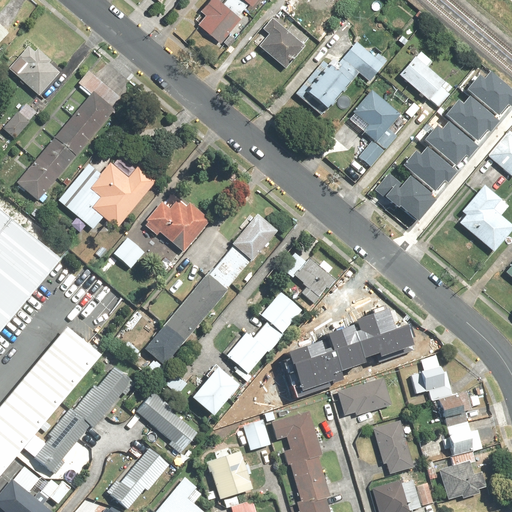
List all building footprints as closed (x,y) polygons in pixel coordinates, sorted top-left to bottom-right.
[(192,27),(216,47),(254,0),(223,0),(222,2),(219,0),(207,0),(198,12),(202,15),(192,27)] [(278,0),(296,14),(308,0),(278,0)] [(307,43),(273,15),(260,31),(267,36),(255,51),(282,73),(307,43)] [(333,59),(300,97),(323,116),(357,76),(368,85),(383,67),(355,43),(338,63),(333,59)] [(27,47),(5,72),(36,99),(58,74),(27,47)] [(395,78),(433,111),(451,91),(413,58),(395,78)] [(13,187),(37,207),(124,102),(87,71),(74,87),(88,98),(13,187)] [(511,101),(511,92),(488,72),(483,78),(478,73),(464,89),(496,116),(505,106),(507,107),(511,101)] [(398,118),(369,93),(344,122),(369,143),(355,158),(369,170),(397,138),(388,130),(398,118)] [(495,121),(466,96),(461,102),(456,98),(442,114),(474,141),(483,130),(485,132),(495,121)] [(25,106),(1,130),(12,141),(36,117),(25,106)] [(475,145),(446,121),(441,126),(436,122),(422,138),(454,165),(463,154),(465,156),(475,145)] [(511,138),(506,133),(485,158),(510,180),(511,178),(511,138)] [(455,171),(424,148),(417,157),(411,152),(401,165),(433,189),(441,179),(446,183),(455,171)] [(87,165),(55,203),(89,231),(99,218),(116,232),(156,183),(137,167),(125,180),(107,165),(98,175),(87,165)] [(416,220),(434,197),(392,166),(375,189),(416,220)] [(450,223),(489,256),(511,229),(511,228),(499,217),(509,206),(483,185),(450,223)] [(170,191),(141,226),(180,258),(209,223),(170,191)] [(0,333),(59,263),(0,213),(0,333)] [(254,214),(140,352),(162,370),(276,232),(254,214)] [(125,238),(110,255),(130,272),(145,254),(125,238)] [(298,295),(314,308),(337,280),(309,257),(305,263),(293,253),(278,272),(302,291),(298,295)] [(106,259),(97,269),(103,275),(112,265),(106,259)] [(511,263),(502,275),(511,284),(511,263)] [(223,361),(246,380),(302,311),(279,292),(257,319),(265,325),(252,341),(244,335),(223,361)] [(286,358),(298,398),(346,383),(343,372),(369,364),(368,360),(378,357),(379,362),(418,350),(412,329),(393,335),(386,313),(361,321),(364,330),(355,333),(354,328),(329,335),(332,344),(325,346),(323,341),(289,351),(291,357),(286,358)] [(0,469),(96,355),(65,329),(0,407),(0,469)] [(407,376),(413,398),(427,394),(429,403),(450,397),(441,366),(407,376)] [(49,440),(30,462),(47,478),(131,383),(114,368),(95,389),(92,386),(46,438),(49,440)] [(214,370),(186,402),(209,422),(237,391),(214,370)] [(381,379),(331,393),(339,420),(388,407),(381,379)] [(466,396),(436,404),(443,428),(472,420),(466,396)] [(150,397),(133,417),(177,456),(195,437),(150,397)] [(306,414),(267,424),(272,443),(281,441),(298,502),(293,503),(294,511),(327,511),(324,501),(329,499),(306,414)] [(238,422),(246,453),(269,447),(260,416),(238,422)] [(398,422),(371,429),(384,477),(411,470),(398,422)] [(443,439),(448,460),(481,451),(476,430),(443,439)] [(144,449),(102,496),(120,511),(125,511),(165,468),(144,449)] [(200,465),(211,503),(251,492),(241,454),(200,465)] [(436,474),(444,503),(487,491),(479,463),(436,474)] [(46,511),(50,508),(10,476),(0,488),(0,511),(1,511),(46,511)] [(183,478),(153,511),(199,511),(192,506),(202,494),(183,478)] [(408,479),(365,491),(371,511),(411,511),(417,510),(408,479)]
